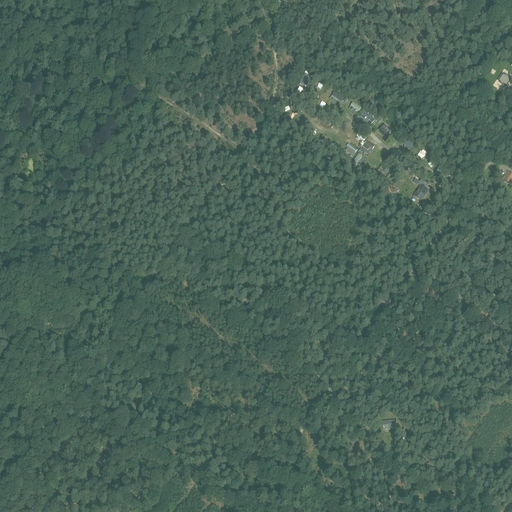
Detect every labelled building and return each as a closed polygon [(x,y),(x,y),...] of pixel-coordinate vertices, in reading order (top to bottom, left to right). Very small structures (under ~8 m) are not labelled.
[(511,79),(507,77),(508,76),(505,74),(504,75),(503,74),(498,81),(500,82),(500,83),(503,85),(504,85),(506,86),(511,79)] [(344,98),(334,92),(332,96),(341,102),(344,98)] [(358,107),(353,113),(356,116),(361,110),(358,107)] [(366,116),(365,115),(363,117),(364,118),(364,119),(365,120),(366,119),(368,121),(368,122),(371,124),(375,120),(372,117),(370,119),(368,117),(369,116),(367,115),(366,116)] [(385,138),(390,133),(386,129),(387,127),(384,124),(378,131),(385,138)] [(372,149),(374,146),(366,141),(362,146),(368,150),(370,147),(372,149)] [(511,179),(511,174),(508,171),(503,179),(504,180),(504,181),(508,184),(508,182),(509,183),(511,179)] [(421,201),(428,190),(425,188),(428,184),(421,179),(418,183),(421,185),(413,196),(421,201)] [(475,286),(479,282),(467,273),(464,277),(475,286)] [(460,304),(463,301),(458,296),(455,300),(460,304)] [(389,426),(390,429),(396,429),(396,420),(386,421),(387,426),(389,426)]
